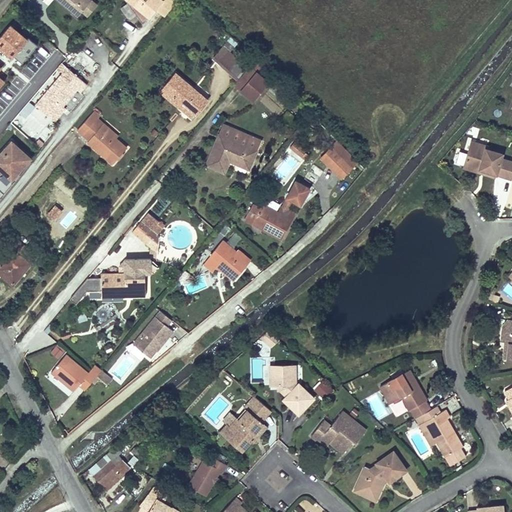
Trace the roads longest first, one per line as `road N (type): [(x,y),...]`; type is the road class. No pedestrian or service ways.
road 1 (residential): [(490,228),(452,337),(459,376),(501,457)]
road 2 (residential): [(85,511),(0,355)]
